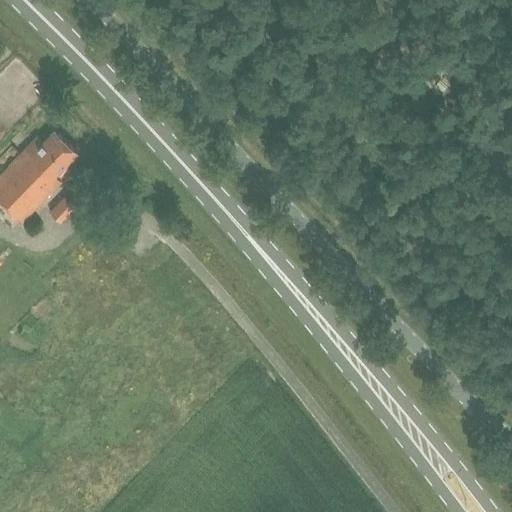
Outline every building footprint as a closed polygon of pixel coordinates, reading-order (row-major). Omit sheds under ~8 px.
[(38,136),(0,175),(0,200),(21,220),(60,179),(55,174),(77,152),(54,129),(43,140),(38,136)] [(65,196),(49,212),(59,222),(75,205),(65,196)] [(0,252),(0,281),(21,304),(35,291),(47,303),(61,290),(49,277),(36,289),(0,252)] [(62,327),(53,338),(64,347),(50,363),(69,380),(92,354),(62,327)] [(42,413),(18,380),(0,392),(0,400),(20,428),(42,413)]
